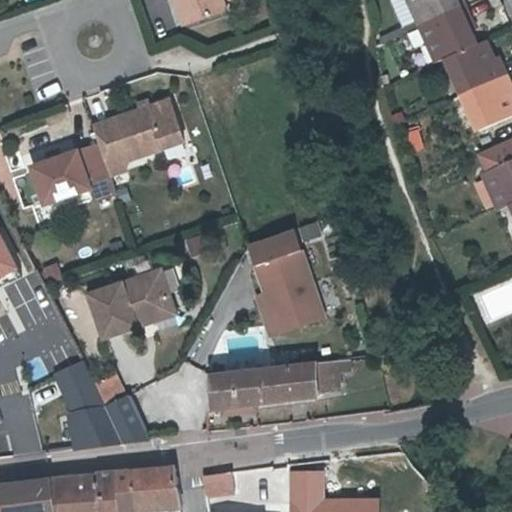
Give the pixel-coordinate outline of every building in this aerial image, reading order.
[(176,0),(184,23),(192,20),(185,0),(176,0)] [(185,0),(192,20),(227,9),(223,0),(185,0)] [(404,0),(415,25),(463,4),(461,0),(404,0)] [(463,4),(415,25),(431,62),(440,58),(474,43),(464,25),(471,21),(463,4)] [(485,39),(474,43),(440,58),(457,96),(468,91),(496,78),(506,74),(497,54),(492,56),(485,39)] [(511,86),(506,74),(496,78),(468,91),(457,96),(472,131),(511,112),(511,99),(510,96),(511,94),(511,86)] [(141,107),(93,123),(100,141),(110,172),(127,166),(124,159),(185,138),(170,97),(150,104),(141,107)] [(141,107),(150,104),(148,98),(139,102),(141,107)] [(408,152),(423,148),(417,126),(401,131),(408,152)] [(110,172),(100,141),(33,164),(45,202),(91,186),(95,198),(117,190),(110,172)] [(511,203),(511,158),(483,171),(500,209),(511,203)] [(287,229),(285,229),(283,230),(252,241),(253,245),(267,289),(279,329),(325,315),(304,246),(298,225),(287,229)] [(134,317),(173,304),(160,267),(88,291),(103,334),(136,323),(134,317)] [(279,329),(267,289),(259,291),(272,332),(279,329)] [(175,310),(173,304),(134,317),(136,323),(175,310)] [(328,375),(215,385),(217,422),(330,413),(328,375)] [(100,385),(112,408),(130,399),(120,376),(100,385)] [(55,380),(30,387),(34,404),(60,397),(55,380)] [(154,439),(140,408),(135,397),(130,399),(112,408),(129,442),(154,439)] [(156,400),(140,408),(154,439),(173,437),(156,400)] [(129,442),(112,408),(83,419),(86,447),(87,446),(129,442)] [(280,476),(279,460),(234,465),(236,481),(280,476)] [(117,473),(121,510),(182,503),(177,466),(117,473)] [(53,483),(57,511),(121,511),(121,510),(117,473),(98,474),(98,475),(99,476),(63,482),(53,483)] [(8,511),(57,511),(53,483),(6,489),(5,490),(8,511)]
